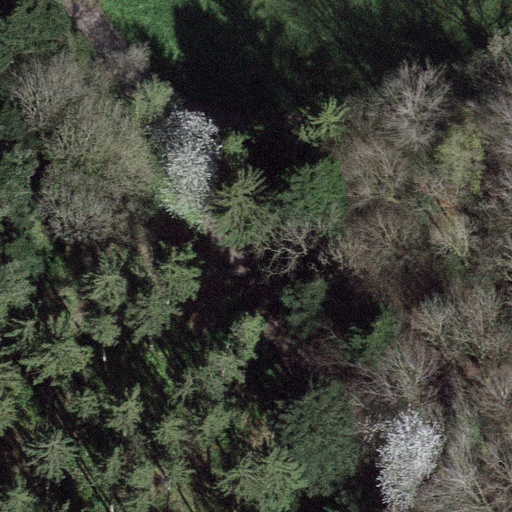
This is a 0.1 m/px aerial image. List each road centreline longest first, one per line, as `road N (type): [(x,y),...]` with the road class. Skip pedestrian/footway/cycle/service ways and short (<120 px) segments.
road 1 (track): [(180,138),(412,511)]
road 2 (track): [(511,111),(180,138)]
road 3 (track): [(180,138),(76,0)]
